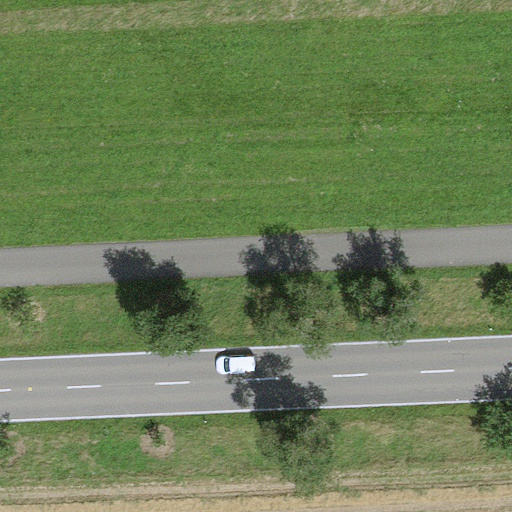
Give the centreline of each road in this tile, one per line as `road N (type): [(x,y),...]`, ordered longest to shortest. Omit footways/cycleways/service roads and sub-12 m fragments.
road 1 (secondary): [(511,367),(0,389)]
road 2 (track): [(0,265),(511,243)]
